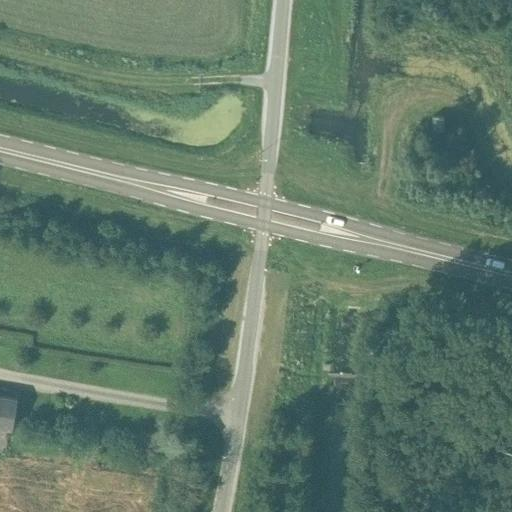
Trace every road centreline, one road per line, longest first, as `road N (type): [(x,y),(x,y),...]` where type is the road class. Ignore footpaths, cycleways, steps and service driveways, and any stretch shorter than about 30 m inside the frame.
road 1 (unclassified): [(222,511),(264,226)]
road 2 (track): [(276,81),(118,79),(0,48)]
road 3 (track): [(237,412),(0,379)]
road 4 (unclassified): [(266,203),(283,0)]
road 5 (primary): [(160,188),(0,148)]
road 6 (primary): [(365,239),(511,275)]
